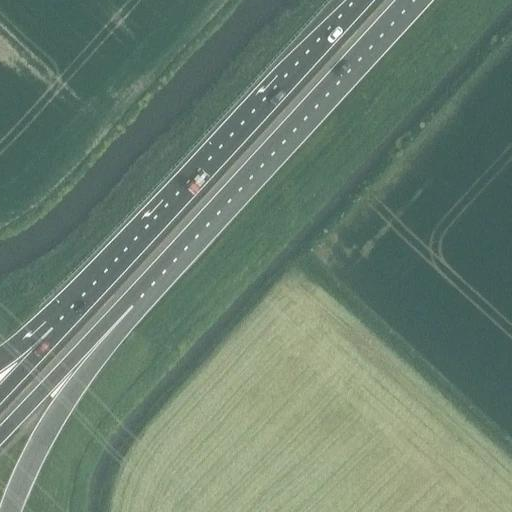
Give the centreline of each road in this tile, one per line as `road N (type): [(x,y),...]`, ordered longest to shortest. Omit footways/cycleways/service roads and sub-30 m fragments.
road 1 (trunk): [(0,433),(406,0)]
road 2 (trunk): [(365,0),(0,390)]
